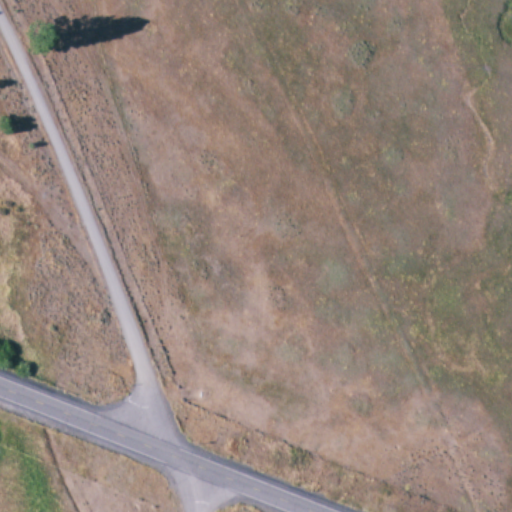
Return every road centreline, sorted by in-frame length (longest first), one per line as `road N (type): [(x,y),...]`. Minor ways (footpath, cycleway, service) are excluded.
road 1 (residential): [(25,0),(66,66),(182,458)]
road 2 (primary): [(318,511),(0,386)]
